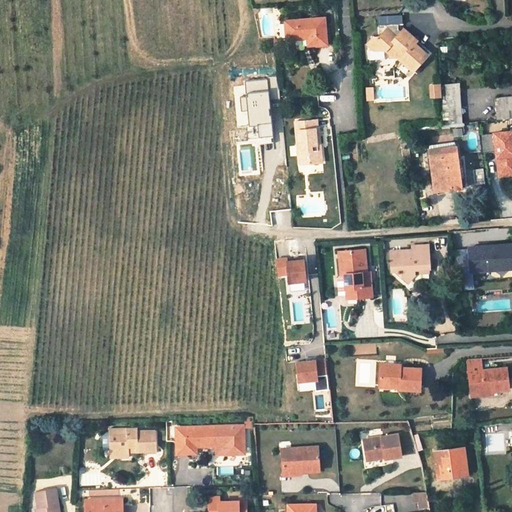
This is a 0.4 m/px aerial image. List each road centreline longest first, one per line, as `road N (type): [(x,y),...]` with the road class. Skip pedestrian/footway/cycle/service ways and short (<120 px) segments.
road 1 (residential): [(275,231),(511,223)]
road 2 (residential): [(342,0),(348,121)]
